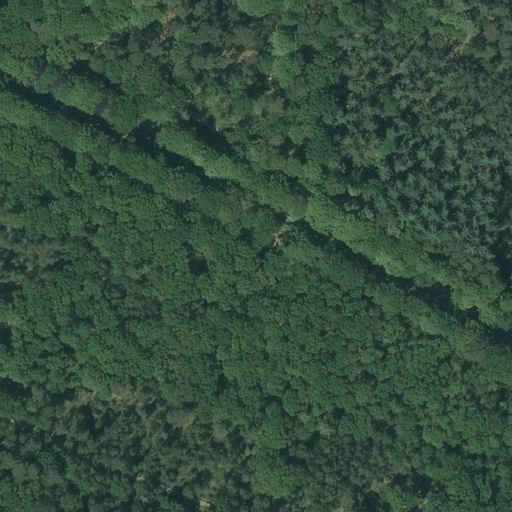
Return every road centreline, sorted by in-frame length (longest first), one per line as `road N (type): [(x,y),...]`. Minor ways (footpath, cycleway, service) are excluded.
road 1 (primary): [(511,340),(277,210),(0,72)]
road 2 (unknown): [(359,0),(363,93),(395,120),(476,239),(511,262)]
road 3 (unknown): [(0,417),(222,511)]
road 4 (track): [(511,85),(412,0)]
